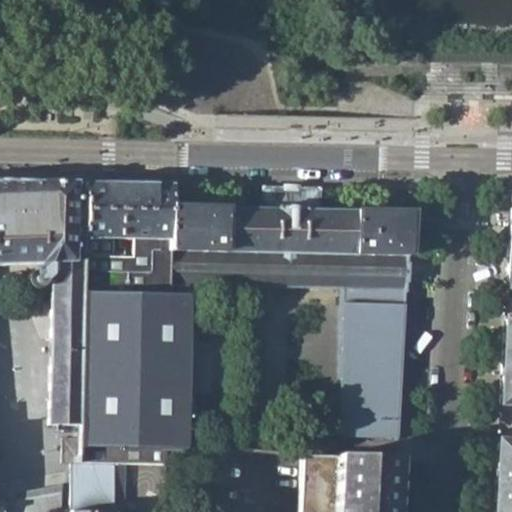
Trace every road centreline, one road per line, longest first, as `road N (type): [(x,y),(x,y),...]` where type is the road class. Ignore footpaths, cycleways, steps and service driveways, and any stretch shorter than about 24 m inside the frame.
road 1 (residential): [(0,148),(469,158)]
road 2 (residential): [(444,511),(469,158)]
